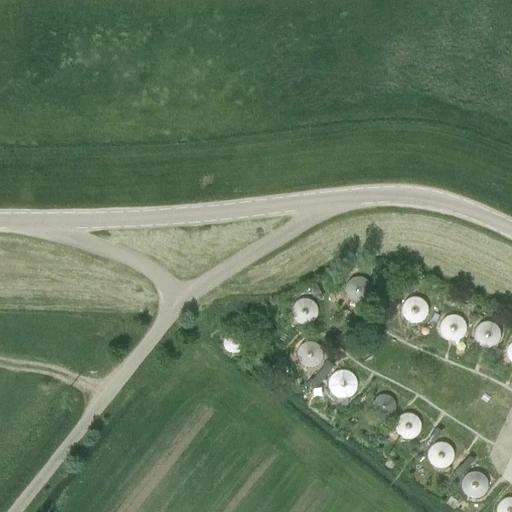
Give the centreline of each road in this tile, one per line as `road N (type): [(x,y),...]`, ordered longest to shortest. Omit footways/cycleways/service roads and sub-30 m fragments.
road 1 (unclassified): [(35,222),(329,199)]
road 2 (unclassified): [(15,511),(184,297)]
road 3 (unclassified): [(511,232),(437,201),(329,199)]
road 4 (unclassified): [(184,297),(329,199)]
road 5 (unclassified): [(35,222),(136,264),(184,297)]
